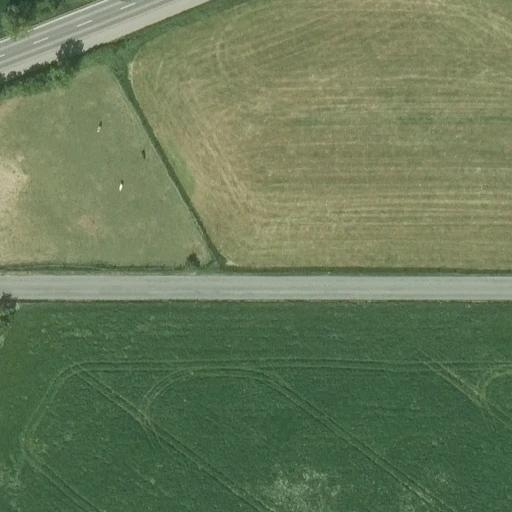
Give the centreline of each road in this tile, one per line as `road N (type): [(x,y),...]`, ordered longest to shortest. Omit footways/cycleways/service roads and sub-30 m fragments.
road 1 (tertiary): [(511,291),(0,292)]
road 2 (secondary): [(143,0),(0,52)]
